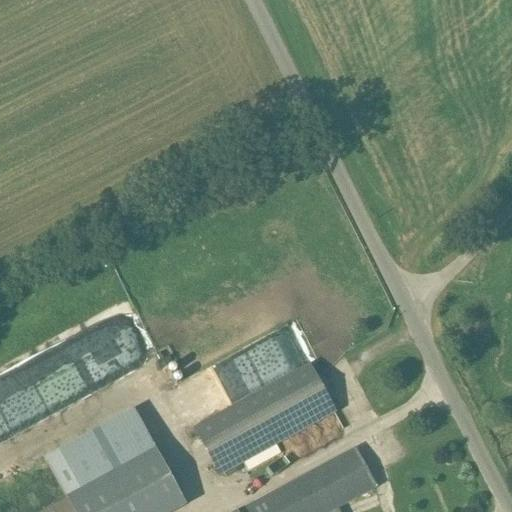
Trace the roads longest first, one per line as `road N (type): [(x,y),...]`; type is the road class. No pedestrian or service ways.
road 1 (residential): [(409,313),(258,0)]
road 2 (residential): [(511,510),(409,313)]
road 3 (residential): [(409,313),(511,204)]
